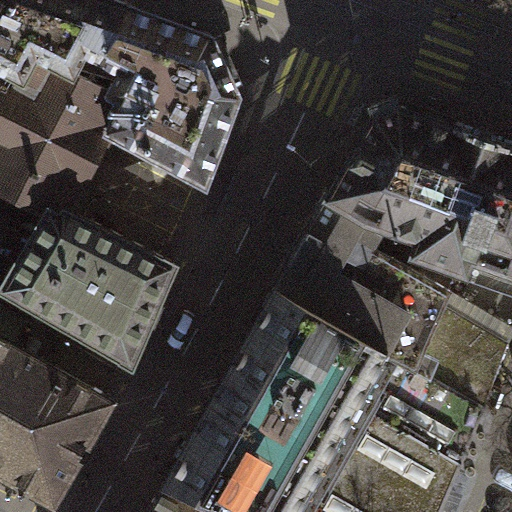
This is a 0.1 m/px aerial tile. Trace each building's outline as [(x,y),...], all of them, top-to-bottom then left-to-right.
[(127,3),(118,0),(0,0),(0,62),(21,74),(24,75),(38,52),(75,71),(77,68),(86,49),(99,55),(127,3)] [(174,20),(127,3),(99,55),(121,67),(111,86),(110,88),(127,98),(111,127),(205,178),(223,127),(237,91),(211,33),(174,20)] [(70,208),(111,127),(127,98),(110,88),(111,86),(77,68),(75,71),(38,52),(24,75),(21,74),(15,87),(2,79),(0,82),(0,185),(47,210),(64,219),(70,208)] [(473,252),(511,266),(511,141),(453,120),(452,121),(401,103),(398,93),(372,101),(375,112),(330,190),(367,211),(388,219),(386,221),(420,234),(414,249),(467,267),(473,252)] [(367,211),(330,190),(277,285),(417,365),(442,307),(450,289),(373,245),(386,221),(388,219),(367,211)] [(131,358),(173,260),(70,208),(64,219),(47,210),(3,283),(131,358)] [(417,365),(277,285),(165,481),(247,511),(441,511),(442,510),(475,433),(487,405),(482,401),(417,365)] [(417,365),(482,401),(505,344),(442,307),(417,365)] [(0,467),(54,498),(111,397),(0,334),(0,467)] [(247,511),(165,481),(147,511),(247,511)]
